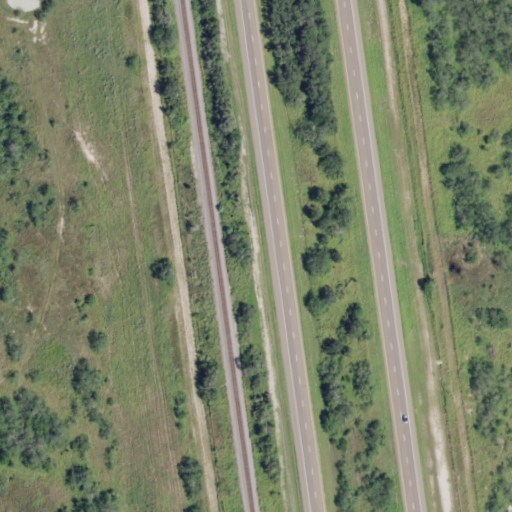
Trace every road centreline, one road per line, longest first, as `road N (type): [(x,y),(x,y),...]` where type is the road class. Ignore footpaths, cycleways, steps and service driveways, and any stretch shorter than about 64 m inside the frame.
road 1 (trunk): [(251,0),(321,511)]
road 2 (trunk): [(416,511),(346,0)]
